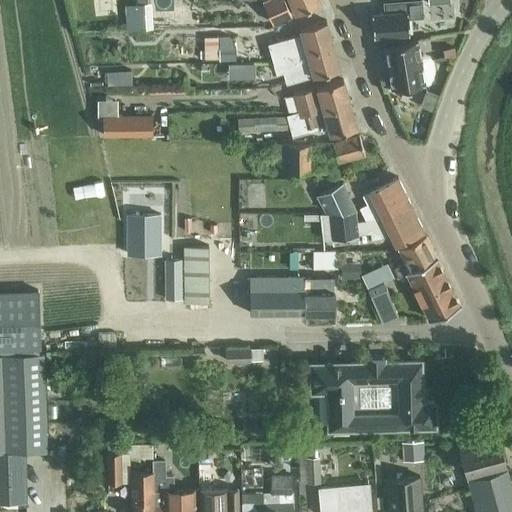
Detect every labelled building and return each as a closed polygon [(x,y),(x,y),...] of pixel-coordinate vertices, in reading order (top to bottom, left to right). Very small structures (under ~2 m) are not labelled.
[(131,21),(131,30),(152,28),(150,0),(136,0),(138,21),(131,21)] [(320,0),(262,0),(262,1),(272,22),(321,1),(320,0)] [(383,35),(385,44),(407,40),(407,33),(409,33),(408,17),(422,16),(420,0),(406,0),(383,2),(384,12),(371,13),(373,36),(383,35)] [(301,33),(267,43),(272,62),(284,58),(306,52),(332,44),(326,20),(325,21),(300,28),(301,33)] [(222,24),(222,38),(244,37),(244,23),(222,24)] [(420,60),(417,38),(407,40),(385,44),(384,44),(387,66),(420,60)] [(284,58),(272,62),(275,74),(283,72),(286,82),(313,75),(339,67),(332,44),(306,52),(284,58)] [(218,45),(219,59),(235,59),(235,45),(218,45)] [(455,54),(454,47),(443,49),(444,56),(455,54)] [(424,82),(420,60),(387,66),(391,88),(424,82)] [(300,117),(349,102),(342,79),(293,94),(300,117)] [(431,109),(437,94),(426,90),(421,105),(431,109)] [(349,102),(300,117),(303,128),(316,125),(326,122),(330,134),(356,126),(349,102)] [(104,115),(104,135),(151,135),(151,115),(104,115)] [(253,116),(254,130),(275,129),(274,115),(253,116)] [(332,141),(337,162),(363,155),(358,134),(332,141)] [(273,170),(309,170),(309,142),(261,142),(261,149),(273,149),(273,170)] [(264,185),(263,171),(248,171),(249,186),(264,185)] [(382,218),(410,204),(397,177),(361,195),(366,204),(358,207),(365,220),(382,218)] [(340,215),(355,213),(355,212),(342,183),(316,195),(324,213),(339,213),(340,215)] [(322,238),(370,232),(371,239),(372,239),(385,236),(390,234),(395,244),(423,231),(410,204),(382,218),(365,220),(356,222),(355,213),(340,215),(339,213),(324,213),(325,214),(319,214),(322,238)] [(159,214),(127,214),(126,254),(158,254),(159,214)] [(219,221),(221,234),(241,231),(239,218),(219,221)] [(398,275),(406,271),(436,257),(425,235),(398,247),(405,262),(394,267),(398,275)] [(183,302),(208,302),(208,246),(183,246),(183,248),(172,248),(171,276),(168,276),(168,300),(183,300),(183,302)] [(312,250),(312,268),(337,267),(335,250),(312,250)] [(436,257),(406,271),(428,318),(459,304),(436,257)] [(333,276),(304,276),(304,275),(250,276),(251,312),(334,311),(334,291),(333,291),(333,276)] [(367,288),(382,323),(384,322),(384,321),(395,317),(395,318),(397,317),(398,318),(399,317),(384,281),(367,288)] [(42,353),(13,354),(13,347),(39,347),(37,290),(0,291),(0,500),(22,500),(21,451),(44,451),(42,353)] [(248,346),(226,346),(227,360),(249,359),(262,358),(261,346),(248,346)] [(433,401),(420,402),(419,360),(311,363),(312,389),(328,389),(329,427),(434,425),(433,401)] [(476,440),(458,444),(467,477),(472,495),(511,484),(505,467),(503,463),(504,463),(498,440),(477,445),(476,440)] [(426,460),(424,441),(401,441),(403,461),(426,460)] [(319,457),(317,457),(317,448),(331,447),(331,443),(297,444),(299,483),(320,482),(319,457)] [(107,453),(108,482),(121,482),(120,452),(107,453)] [(163,461),(152,461),(152,470),(153,490),(153,511),(195,511),(194,488),(172,489),(171,477),(163,478),(163,461)] [(153,511),(153,490),(152,470),(130,470),(130,511),(153,511)] [(424,511),(422,475),(386,477),(388,511),(424,511)] [(280,492),(291,492),(291,476),(271,477),(271,491),(262,491),(262,499),(242,499),(242,511),(292,511),(292,499),(280,499),(280,492)] [(370,511),(368,483),(318,488),(320,511),(370,511)] [(511,511),(511,487),(511,484),(472,495),(476,511),(511,511)] [(198,489),(198,511),(238,511),(238,488),(198,489)]
